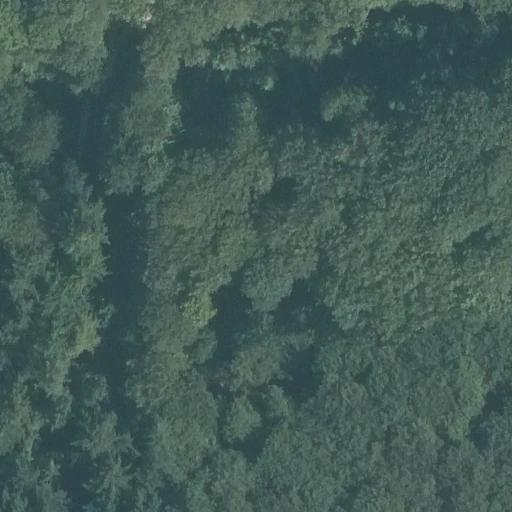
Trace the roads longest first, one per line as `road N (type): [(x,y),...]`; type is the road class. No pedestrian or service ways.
road 1 (track): [(229,511),(209,343),(175,289),(159,243),(126,74),(136,20)]
road 2 (track): [(0,3),(165,23),(357,0)]
